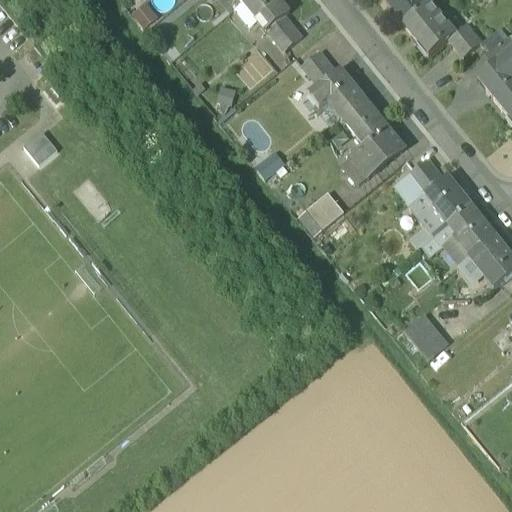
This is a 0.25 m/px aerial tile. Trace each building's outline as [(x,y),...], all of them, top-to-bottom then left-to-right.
[(278,8),(272,0),(250,0),(243,6),(267,35),(266,36),(267,36),(285,21),(289,18),(288,17),(286,19),(278,8)] [(421,0),(380,0),(388,9),(386,10),(393,18),(396,16),(404,26),(401,29),(402,29),(428,8),(421,0)] [(453,39),(428,8),(402,29),(402,30),(404,29),(413,40),(412,41),(418,49),(421,47),(430,58),(429,59),(430,60),(451,43),(454,40),(453,39)] [(301,41),(285,21),(267,36),(283,56),(301,41)] [(482,46),(467,28),(453,39),(454,40),(451,43),(465,60),(482,46)] [(511,43),(510,41),(479,67),(486,76),(511,55),(511,43)] [(511,55),(486,76),(479,82),(494,101),(511,86),(511,55)] [(337,78),(320,57),(302,72),(319,92),(337,78)] [(349,88),(348,88),(339,77),(340,77),(339,76),(337,78),(319,92),(308,102),(318,115),(328,106),(342,122),(363,105),(349,88)] [(511,86),(494,101),(504,114),(502,115),(509,123),(511,120),(511,86)] [(377,123),(363,105),(342,122),(365,152),(387,134),(386,133),(385,134),(377,123)] [(365,152),(352,162),(369,183),(405,155),(388,133),(387,134),(365,152)] [(24,151),(39,169),(56,155),(42,137),(24,151)] [(277,156),(257,170),(265,182),(285,168),(277,156)] [(443,186),(426,166),(409,179),(426,200),(443,186)] [(426,200),(425,201),(448,230),(469,212),(455,195),(446,185),(447,184),(446,184),(443,186),(426,200)] [(343,218),(327,198),(306,216),(322,236),(343,218)] [(448,230),(425,201),(411,212),(426,231),(434,241),(448,230)] [(469,212),(448,230),(456,240),(472,259),(493,242),(484,232),(485,231),(469,212)] [(328,234),(337,250),(355,240),(345,224),(328,234)] [(456,240),(448,230),(434,241),(433,242),(442,253),(453,244),(452,243),(456,240)] [(426,231),(410,243),(418,254),(433,242),(434,241),(426,231)] [(472,259),(456,240),(452,243),(453,244),(468,262),(472,259)] [(442,253),(433,242),(421,252),(430,262),(442,253)] [(511,280),(511,266),(493,242),(472,259),(468,262),(494,294),(511,280)] [(449,349),(424,319),(404,336),(428,366),(449,349)]
